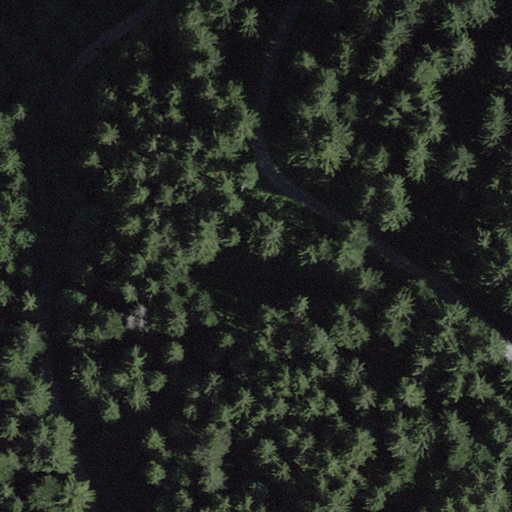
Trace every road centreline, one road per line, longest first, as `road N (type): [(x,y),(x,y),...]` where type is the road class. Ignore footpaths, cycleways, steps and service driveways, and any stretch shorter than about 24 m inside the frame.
road 1 (track): [(91,511),(46,304),(39,150),(54,94),(83,56),(154,0)]
road 2 (track): [(295,0),(264,72),(256,111),(260,160),(511,355)]
